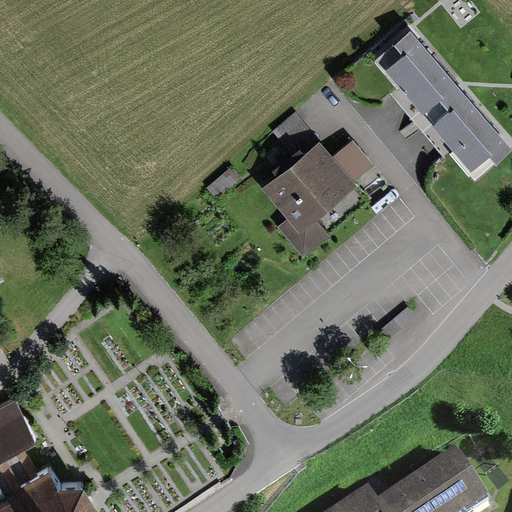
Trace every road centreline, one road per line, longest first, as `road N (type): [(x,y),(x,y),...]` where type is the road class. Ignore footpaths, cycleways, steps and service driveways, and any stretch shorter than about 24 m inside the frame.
road 1 (residential): [(0,119),(192,321),(284,458)]
road 2 (residential): [(284,458),(408,380),(511,266)]
